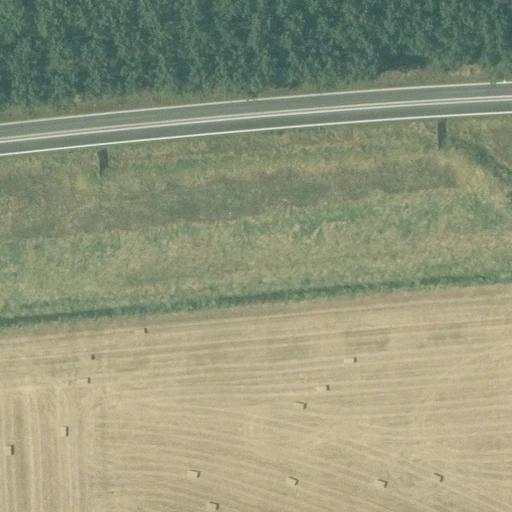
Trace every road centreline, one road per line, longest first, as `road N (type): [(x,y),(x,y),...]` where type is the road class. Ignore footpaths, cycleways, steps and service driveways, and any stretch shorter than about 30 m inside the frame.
road 1 (motorway): [(511,87),(233,117)]
road 2 (trunk): [(233,117),(511,99)]
road 3 (trunk): [(0,143),(233,117)]
